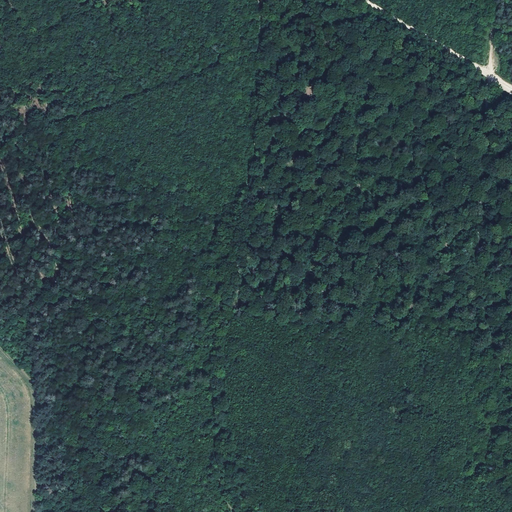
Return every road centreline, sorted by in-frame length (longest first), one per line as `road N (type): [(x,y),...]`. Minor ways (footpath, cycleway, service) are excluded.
road 1 (track): [(265,511),(242,468),(226,343),(256,200),(256,0)]
road 2 (track): [(458,511),(492,0)]
road 3 (track): [(229,316),(471,328)]
road 4 (track): [(511,89),(358,0)]
